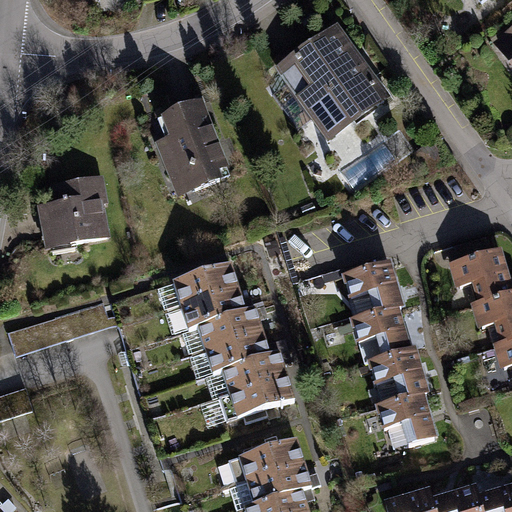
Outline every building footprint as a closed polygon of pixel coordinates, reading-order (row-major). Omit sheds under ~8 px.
[(337,24),(274,69),(329,144),(391,98),(337,24)] [(511,29),(493,43),(511,69),(511,29)] [(229,167),(203,101),(161,117),(169,138),(155,144),(177,199),(223,181),(219,171),(229,167)] [(103,178),(50,187),(53,203),(35,207),(43,253),(111,240),(104,206),(108,206),(103,178)] [(511,283),(503,252),(451,267),(458,289),(474,284),(480,304),(471,307),(478,331),(496,326),(501,344),(494,346),(502,371),(511,368),(511,283)] [(247,311),(232,265),(173,283),(188,332),(198,329),(213,376),(224,373),(238,419),(295,401),(281,353),(271,356),(257,308),(247,311)] [(404,308),(390,265),(344,279),(350,300),(378,292),(384,312),(350,322),(357,345),(385,337),(390,355),(365,362),(373,391),(400,383),(405,396),(370,407),(379,435),(409,426),(415,447),(438,440),(424,396),(430,395),(416,350),(411,351),(399,310),(404,308)] [(104,304),(8,335),(16,359),(118,327),(115,317),(109,319),(104,304)] [(27,390),(0,399),(0,424),(35,413),(27,390)] [(296,442),(238,462),(253,507),(243,511),(309,511),(303,494),(313,490),(296,442)] [(430,491),(385,504),(387,511),(499,511),(504,511),(511,511),(511,487),(478,497),(476,488),(433,500),(430,491)]
